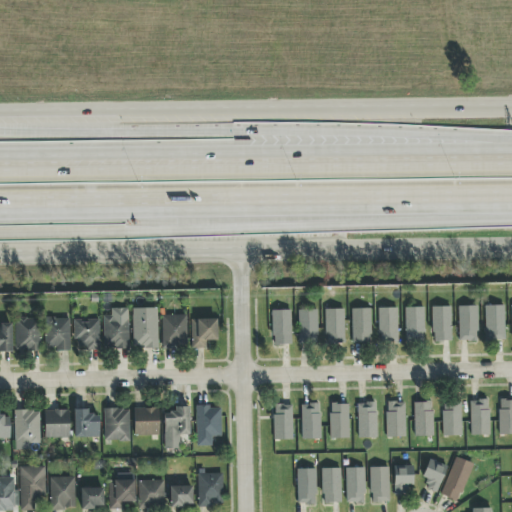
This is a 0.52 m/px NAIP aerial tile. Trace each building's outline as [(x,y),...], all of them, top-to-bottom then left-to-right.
[(485,306),(486,341),(505,341),(504,305),(485,306)] [(477,306),(458,307),(459,342),(478,341),(477,306)] [(405,341),(425,340),(424,307),(404,308),(405,341)] [(452,341),(451,307),(432,307),(433,342),(452,341)] [(158,349),(158,308),(132,309),(133,349),(158,349)] [(371,308),(351,309),(352,343),(371,343),(371,308)] [(397,308),(378,308),(379,341),(398,341),(397,308)] [(129,349),(128,309),(111,309),(111,316),(103,316),(104,349),(129,349)] [(325,310),(326,346),(345,345),(344,309),(325,310)] [(291,310),(272,311),(272,346),(291,346),(291,310)] [(318,310),(298,310),(299,345),(318,345),(318,310)] [(161,316),(162,349),(187,348),(187,315),(161,316)] [(15,352),(40,352),(40,319),(16,318),(15,352)] [(46,351),(70,351),(70,318),(46,318),(46,351)] [(74,341),(78,340),(78,350),(100,349),(99,319),(74,320),(74,341)] [(217,319),(192,319),(192,349),(206,349),(206,341),(217,341),(217,319)] [(0,352),(12,352),(11,324),(0,323),(0,352)] [(499,435),(511,435),(511,399),(498,400),(499,435)] [(471,436),(489,436),(488,400),(470,400),(471,436)] [(461,401),(442,402),(443,436),(462,435),(461,401)] [(406,437),(405,402),(386,402),(386,438),(406,437)] [(433,437),(432,402),(414,402),(414,437),(433,437)] [(358,438),(377,438),(376,403),(357,403),(358,438)] [(302,439),(321,439),(320,404),(301,404),(302,439)] [(348,439),(349,404),(330,404),(329,438),(348,439)] [(273,440),(292,440),(293,405),(274,405),(273,440)] [(197,447),(212,446),(212,437),(221,437),(221,406),(196,407),(197,447)] [(189,435),(189,407),(174,407),(174,413),(163,413),(164,449),(180,449),(180,435),(189,435)] [(159,408),(134,409),(134,436),(159,435),(159,408)] [(99,415),(88,415),(88,410),(74,409),(73,437),(99,438),(99,415)] [(130,441),(129,409),(104,409),(104,442),(130,441)] [(44,411),(45,438),(69,438),(69,410),(44,411)] [(40,444),(40,411),(14,411),(15,450),(32,450),(32,444),(40,444)] [(10,416),(0,416),(0,439),(10,439),(10,416)] [(472,463),(454,457),(442,496),(460,502),(472,463)] [(437,493),(447,466),(429,459),(422,477),(429,480),(425,489),(437,493)] [(20,511),(38,511),(38,499),(46,499),(45,466),(19,467),(20,511)] [(395,495),(408,495),(407,486),(413,486),(413,466),(394,466),(395,495)] [(388,467),(369,468),(370,504),(389,503),(388,467)] [(364,468),(345,468),(346,504),(365,503),(364,468)] [(316,469),(297,469),(297,504),(316,504),(316,469)] [(341,504),(341,469),(322,469),(322,504),(341,504)] [(222,472),(198,473),(198,506),(222,506),(222,472)] [(0,477),(0,511),(14,511),(13,477),(0,477)] [(75,509),(74,477),(49,478),(50,510),(75,509)] [(134,502),(134,480),(109,481),(109,510),(123,510),(123,502),(134,502)] [(164,480),(138,481),(138,509),(164,508),(164,480)] [(170,487),(170,508),(192,508),(192,486),(170,487)] [(81,510),(104,509),(103,488),(81,488),(81,510)]
